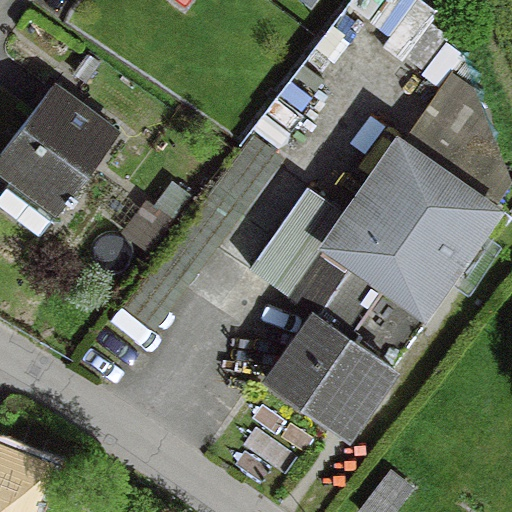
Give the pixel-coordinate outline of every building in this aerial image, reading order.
[(67,194),(112,135),(47,86),(0,147),(0,159),(14,170),(0,187),(0,209),(30,231),(39,229),(61,201),(67,205),(72,199),(67,194)] [(283,156),(252,132),(119,306),(150,330),(283,156)] [(311,315),(284,352),(263,381),(340,435),(426,314),(419,309),(488,209),(394,144),(344,215),(303,186),(245,268),(311,315)] [(0,511),(72,511),(81,490),(37,472),(42,460),(36,458),(31,469),(0,455),(0,511)] [(384,473),(354,511),(355,511),(389,511),(407,490),(384,473)]
